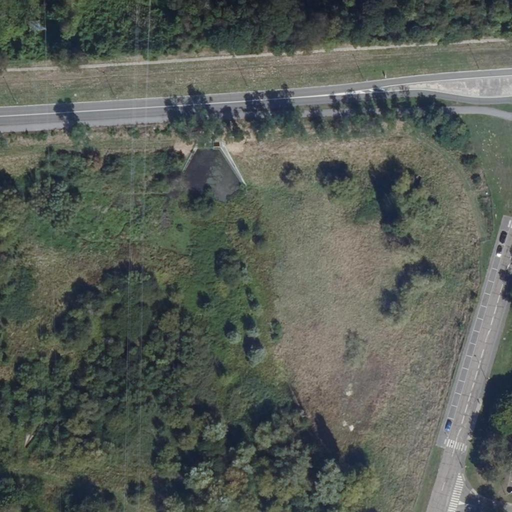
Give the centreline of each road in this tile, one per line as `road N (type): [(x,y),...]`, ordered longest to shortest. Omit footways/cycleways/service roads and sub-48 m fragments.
road 1 (tertiary): [(511,71),(203,104)]
road 2 (tertiary): [(203,104),(413,93),(511,99)]
road 3 (residential): [(511,253),(439,502)]
road 4 (tertiary): [(0,115),(203,104)]
